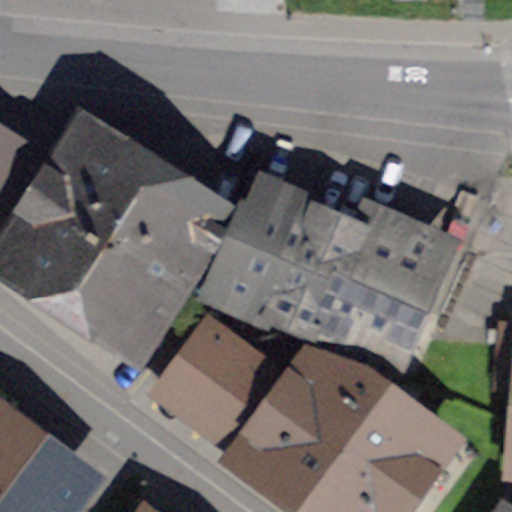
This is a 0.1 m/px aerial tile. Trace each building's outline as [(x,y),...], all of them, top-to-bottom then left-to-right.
[(0,242),(0,252),(72,299),(147,181),(70,132),(0,242)] [(224,230),(147,181),(72,299),(149,348),(194,277),(224,230)] [(194,277),(310,328),(334,272),(337,273),(344,256),(347,257),(357,233),(262,192),(252,216),(237,209),(224,230),(194,277)] [(407,306),(411,307),(437,248),(375,222),(368,238),(357,233),(347,257),(344,256),(337,273),(334,272),(310,328),(308,332),(382,364),(407,306)] [(161,390),(238,447),(285,385),(207,328),(161,390)] [(511,344),(502,343),(498,384),(511,384),(511,344)] [(306,356),(285,385),(238,447),(236,451),(318,511),(402,511),(450,447),(357,378),(349,388),(306,356)] [(0,511),(58,511),(79,486),(0,427),(0,511)]
